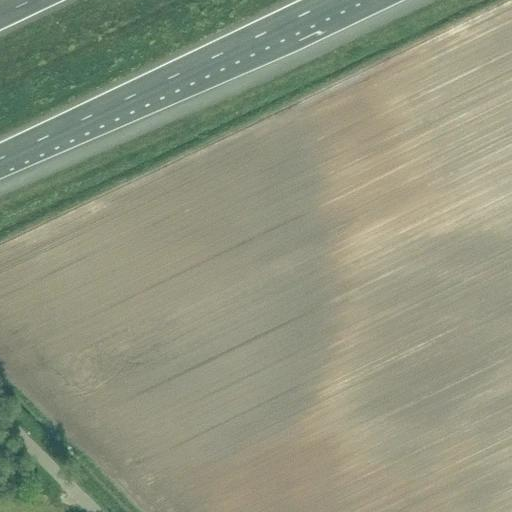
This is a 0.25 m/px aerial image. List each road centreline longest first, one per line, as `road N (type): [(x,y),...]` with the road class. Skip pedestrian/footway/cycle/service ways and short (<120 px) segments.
road 1 (motorway): [(0,157),(333,0)]
road 2 (unclassified): [(0,417),(93,511)]
